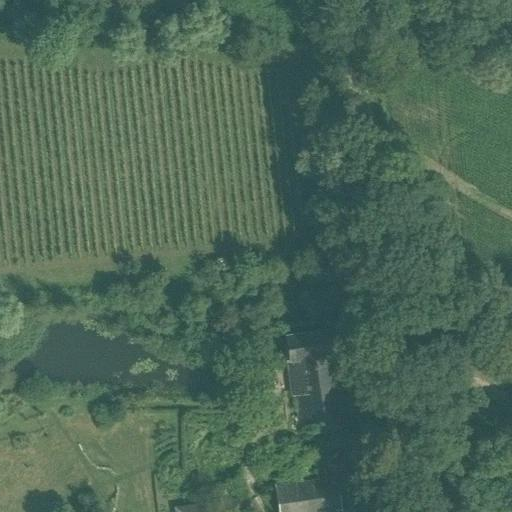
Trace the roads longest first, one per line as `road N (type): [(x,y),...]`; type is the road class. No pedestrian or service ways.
road 1 (unclassified): [(414,511),(351,0)]
road 2 (unclassified): [(511,56),(392,0)]
